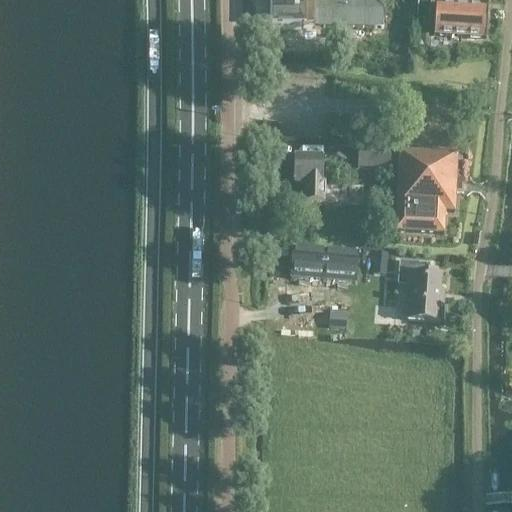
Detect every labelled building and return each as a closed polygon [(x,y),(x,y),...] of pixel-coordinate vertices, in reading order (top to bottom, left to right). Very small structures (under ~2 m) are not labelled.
[(271,0),(271,30),(314,30),(315,0),(314,0),(271,0)] [(315,0),(315,29),(386,29),(385,0),(315,0)] [(453,0),(453,9),(436,7),(434,37),(486,41),(488,11),(472,10),(472,0),(453,0)] [(417,20),(428,21),(430,2),(419,1),(417,20)] [(390,171),(391,151),(359,149),(358,170),(390,171)] [(454,215),(457,157),(399,154),(395,234),(444,236),(445,214),(454,215)] [(324,206),(325,186),(323,186),(323,161),(294,160),(293,186),(304,186),(304,206),(324,206)] [(355,286),(357,257),(293,251),(291,281),(355,286)] [(375,256),(373,277),(386,278),(388,257),(375,256)] [(441,326),(442,307),(438,306),(440,279),(429,279),(430,267),(399,264),(397,288),(409,289),(407,323),(441,326)] [(330,313),(329,330),(347,332),(348,314),(330,313)]
